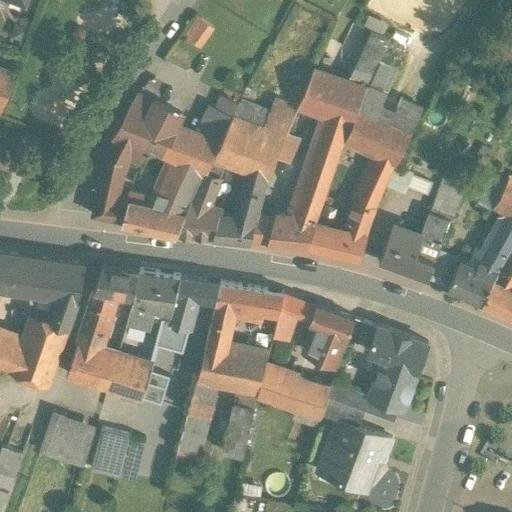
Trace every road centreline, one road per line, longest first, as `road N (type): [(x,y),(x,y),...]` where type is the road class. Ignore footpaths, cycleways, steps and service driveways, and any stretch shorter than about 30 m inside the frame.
road 1 (tertiary): [(74,245),(293,277),(481,332)]
road 2 (residential): [(74,245),(103,135),(188,0)]
road 3 (tertiary): [(435,511),(481,332)]
